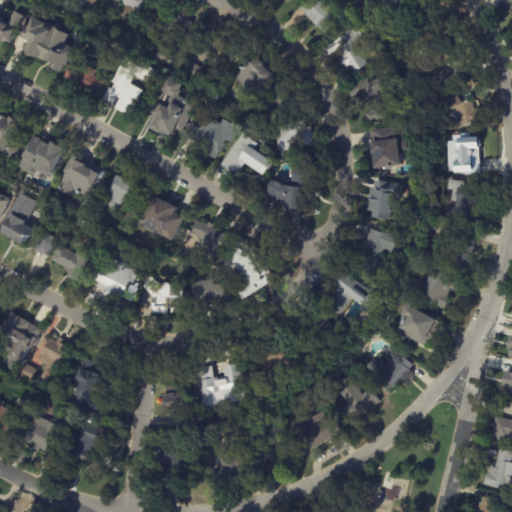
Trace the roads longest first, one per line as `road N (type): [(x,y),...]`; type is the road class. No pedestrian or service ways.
road 1 (residential): [(153,341),(204,343),(273,316),(309,272),(341,204),(345,155),(337,121),(298,51),(224,0)]
road 2 (residential): [(323,247),(0,76)]
road 3 (residential): [(231,511),(308,489),(402,430),(482,328)]
road 4 (residential): [(438,511),(482,328)]
road 5 (residential): [(130,511),(153,341)]
road 6 (residential): [(153,341),(105,328),(0,270)]
road 7 (residential): [(482,328),(511,198)]
road 8 (residential): [(511,123),(494,44),(471,0)]
